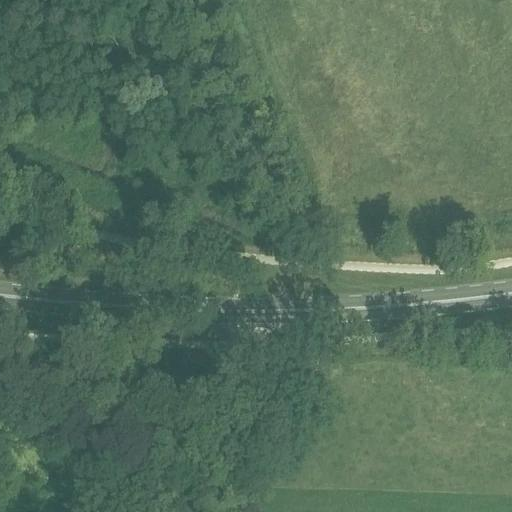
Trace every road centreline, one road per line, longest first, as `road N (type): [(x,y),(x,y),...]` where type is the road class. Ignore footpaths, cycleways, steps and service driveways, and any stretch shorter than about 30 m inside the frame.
road 1 (primary): [(511,296),(284,311),(0,296)]
road 2 (track): [(183,0),(281,231),(284,311)]
road 3 (track): [(240,311),(238,365),(144,511)]
